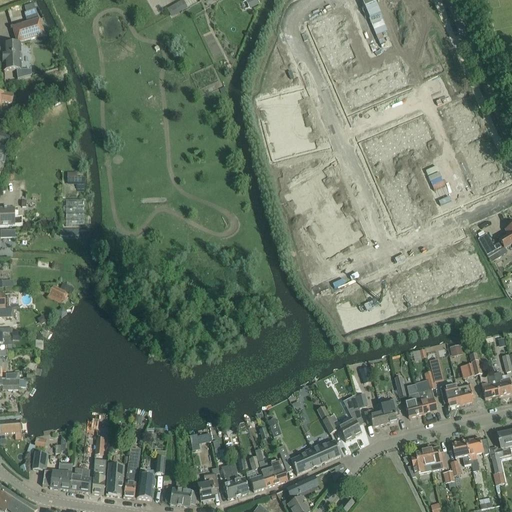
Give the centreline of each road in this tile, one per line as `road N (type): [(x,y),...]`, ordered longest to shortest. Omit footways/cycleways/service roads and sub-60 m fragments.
road 1 (residential): [(387,247),(296,32),(302,13),(333,0)]
road 2 (residential): [(213,511),(365,453)]
road 3 (unclassified): [(511,143),(448,0)]
road 4 (residential): [(365,453),(511,414)]
road 5 (residential): [(387,247),(511,198)]
road 6 (tertiary): [(119,511),(47,500),(0,473)]
